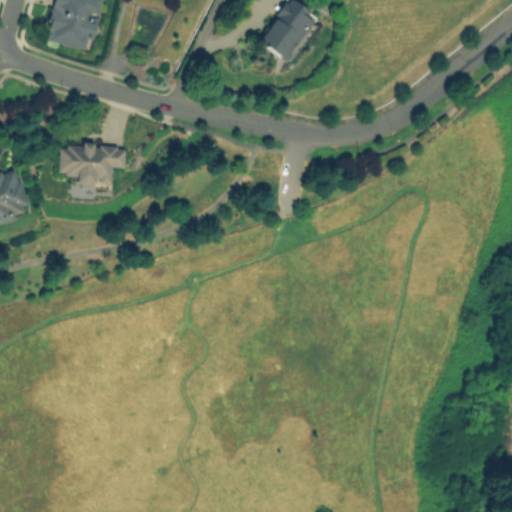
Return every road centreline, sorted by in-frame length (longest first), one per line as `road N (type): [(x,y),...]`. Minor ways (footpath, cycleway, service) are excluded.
road 1 (residential): [(511,21),(394,118),(354,133),(295,134),(173,108)]
road 2 (residential): [(173,108),(0,51)]
